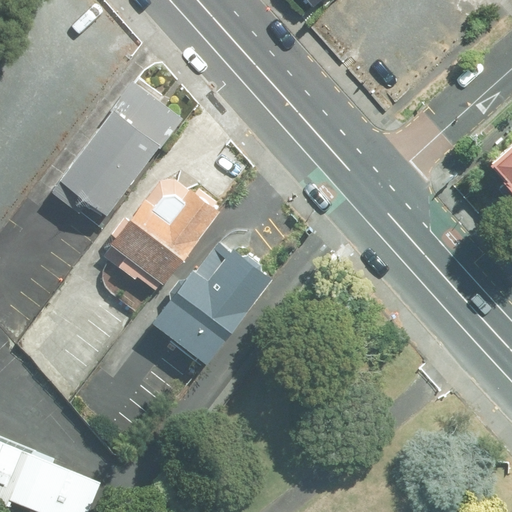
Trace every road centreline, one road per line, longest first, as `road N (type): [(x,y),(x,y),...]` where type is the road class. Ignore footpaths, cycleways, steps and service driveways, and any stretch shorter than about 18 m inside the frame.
road 1 (secondary): [(365,195),(192,0)]
road 2 (secondary): [(511,353),(365,195)]
road 3 (residential): [(365,195),(511,64)]
